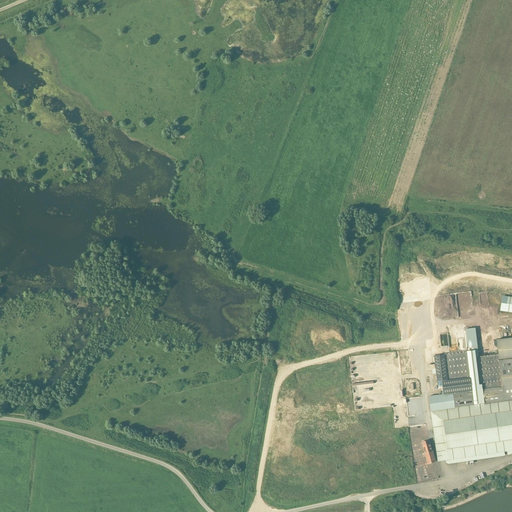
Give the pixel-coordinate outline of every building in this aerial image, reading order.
[(511,296),(511,297),(502,296),(500,311),(511,312),(511,296)] [(511,338),(497,340),(498,354),(479,356),(475,328),(466,329),(468,351),(445,354),(445,355),(434,356),(437,382),(441,381),(443,395),(429,396),(431,411),(430,411),(434,433),(433,433),(438,462),(445,461),(446,463),(448,464),(506,456),(511,453),(511,338)] [(399,360),(395,360),(395,366),(401,366),(401,374),(410,373),(408,349),(398,350),(399,360)] [(350,367),(351,378),(362,377),(369,376),(369,372),(366,372),(365,365),(350,367)] [(424,450),(431,448),(430,444),(429,440),(422,442),(423,446),(424,450)] [(426,459),(434,456),(432,451),(431,448),(424,450),(425,453),(424,453),(426,459)]
